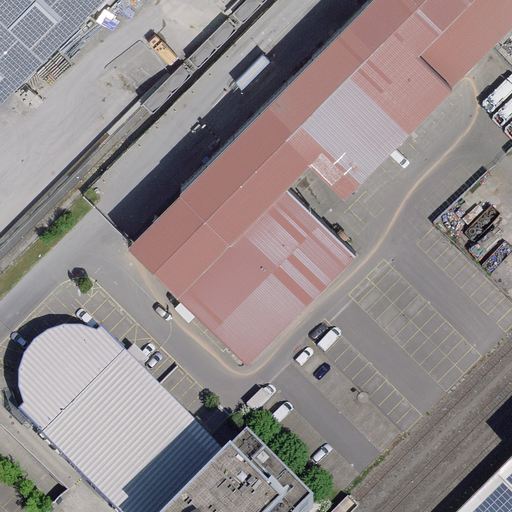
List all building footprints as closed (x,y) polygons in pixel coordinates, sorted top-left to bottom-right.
[(0,0),(0,99),(99,0),(0,0)] [(511,0),(364,0),(124,240),(246,362),(356,253),(285,182),(309,158),(343,192),(357,178),(481,53),(511,22),(511,0)] [(511,25),(486,52),(511,78),(511,25)] [(120,511),(177,511),(230,459),(102,330),(98,334),(80,329),(64,329),(48,334),(34,344),(24,358),(19,374),(19,391),(25,407),(19,413),(120,511)] [(328,511),(261,445),(193,511),(328,511)] [(511,511),(511,466),(465,511),(511,511)]
